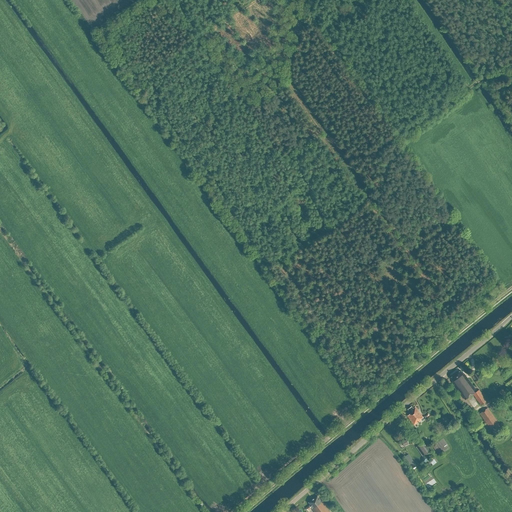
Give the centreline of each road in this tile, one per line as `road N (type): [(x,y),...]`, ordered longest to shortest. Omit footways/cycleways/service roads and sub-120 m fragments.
road 1 (track): [(240,511),(511,287)]
road 2 (unclassified): [(280,511),(511,315)]
